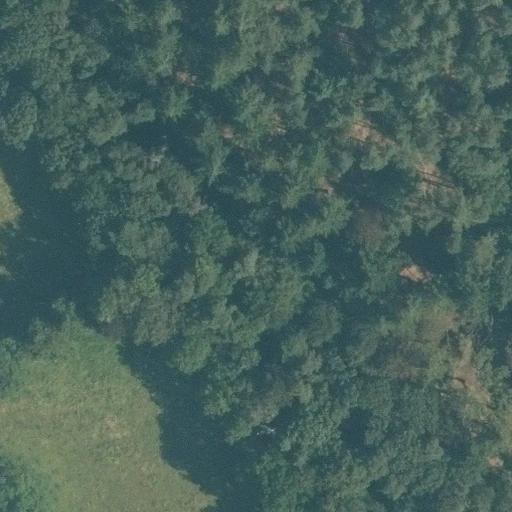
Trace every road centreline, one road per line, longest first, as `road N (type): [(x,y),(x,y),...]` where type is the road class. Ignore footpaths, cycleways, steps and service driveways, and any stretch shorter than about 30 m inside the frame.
road 1 (track): [(393,511),(193,242),(191,222)]
road 2 (track): [(191,222),(33,0)]
road 3 (track): [(0,353),(212,239),(191,222)]
